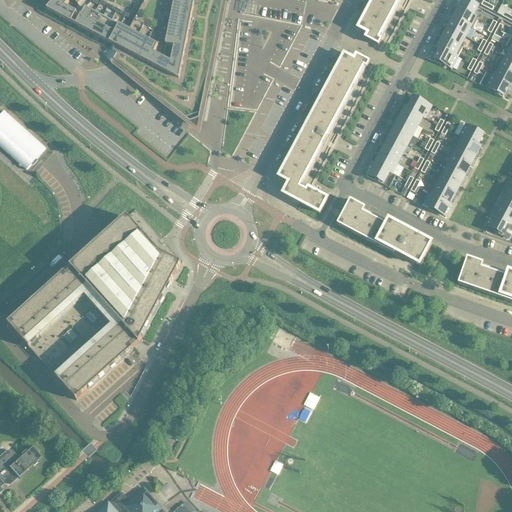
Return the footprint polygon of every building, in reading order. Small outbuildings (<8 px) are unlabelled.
[(55,0),(47,9),(107,42),(104,47),(102,52),(111,63),(111,64),(127,77),(151,96),(200,136),(226,0),(55,0)] [(373,0),(374,0),(373,0),(373,1),(377,3),(374,8),(370,6),(366,14),(366,15),(369,16),(366,22),(363,20),(358,29),(369,34),(368,35),(369,36),(369,35),(378,39),(393,11),(396,13),(403,0),(373,0)] [(456,8),(478,19),(473,16),(478,6),(465,0),(459,0),(458,4),(456,8)] [(457,12),(453,18),(473,29),(478,19),(456,8),(459,10),(457,12)] [(452,22),(448,28),(465,37),(470,28),(472,29),(473,29),(453,18),(453,19),(454,19),(452,22)] [(465,37),(448,28),(449,29),(447,32),(446,31),(443,37),(463,48),(463,47),(460,46),(465,37)] [(441,41),(438,47),(457,57),(463,48),(443,37),(443,38),(444,38),(442,41),(441,41)] [(67,39),(62,45),(66,49),(71,43),(67,39)] [(457,57),(438,47),(440,49),(434,61),(442,66),(443,63),(452,68),(457,57)] [(355,60),(354,61),(344,55),(340,64),(336,70),(337,70),(332,78),(329,83),(329,84),(325,92),(325,91),(321,97),(322,98),(317,106),(317,105),(314,111),(310,119),(310,120),(313,121),(302,142),(298,140),(298,141),(294,149),(291,155),(287,163),(283,169),(284,169),(279,177),(289,183),(288,186),(290,183),(294,185),(288,197),(292,199),(293,199),(293,198),(298,201),(298,202),(312,210),(318,213),(320,214),(324,206),(327,200),(327,199),(308,188),(306,191),(299,187),(314,160),(317,161),(325,147),(322,145),(326,137),(329,138),(337,123),(334,122),(364,66),(355,61),(356,60),(355,60)] [(511,61),(506,59),(501,68),(511,74),(511,61)] [(493,76),(511,86),(511,74),(501,68),(496,77),(493,76)] [(511,86),(493,76),(487,87),(496,91),(494,94),(503,98),(509,85),(511,86)] [(382,85),(387,88),(390,82),(385,79),(382,85)] [(406,107),(425,118),(431,107),(422,103),(423,100),(415,96),(408,109),(406,107)] [(401,117),(417,126),(422,117),(425,118),(406,107),(402,114),(403,114),(401,117)] [(4,111),(0,115),(0,146),(20,164),(19,166),(23,167),(26,170),(46,149),(4,111)] [(396,126),(395,126),(412,135),(417,126),(401,117),(397,123),(398,124),(396,127),(396,126)] [(412,135),(395,126),(392,133),(393,133),(391,136),(390,136),(407,145),(412,135)] [(460,137),(480,147),(477,145),(484,133),(476,128),(474,131),(466,126),(460,137)] [(407,145),(390,136),(387,142),(388,143),(386,146),(385,145),(402,154),(407,145)] [(463,139),(458,148),(475,156),(474,156),(476,153),(477,153),(480,147),(460,137),(463,139)] [(402,154),(385,145),(382,152),(383,152),(381,155),(380,155),(397,164),(402,154)] [(475,156),(458,148),(453,157),(470,166),(469,165),(471,163),(475,156)] [(373,163),(392,173),(397,164),(380,155),(377,161),(378,162),(376,165),(373,163)] [(453,157),(448,167),(465,176),(465,175),(464,175),(466,172),(470,166),(453,157)] [(392,173),(373,163),(371,167),(367,173),(376,178),(374,180),(383,185),(389,173),(392,174),(392,173)] [(465,176),(448,167),(443,176),(460,185),(459,184),(460,182),(461,182),(465,176)] [(443,176),(438,186),(455,195),(455,194),(454,194),(455,191),(456,191),(460,185),(443,176)] [(438,186),(433,195),(451,205),(449,204),(450,201),(451,201),(455,195),(438,186)] [(433,195),(432,196),(432,195),(428,203),(431,205),(428,209),(437,214),(438,211),(447,216),(450,209),(449,209),(451,205),(433,195)] [(500,207),(511,213),(511,201),(505,198),(502,204),(503,204),(501,207),(500,207)] [(405,235),(348,205),(337,225),(346,229),(346,230),(348,226),(353,229),(351,232),(352,232),(360,237),(362,234),(367,236),(365,240),(366,240),(374,244),(376,241),(381,244),(379,247),(380,247),(388,251),(388,252),(390,248),(395,251),(393,255),(394,255),(397,251),(406,256),(405,258),(420,266),(432,244),(417,236),(413,242),(404,237),(405,235)] [(493,215),(493,216),(511,226),(511,224),(511,213),(500,207),(497,213),(497,214),(496,217),(493,215)] [(135,210),(66,272),(8,324),(77,401),(139,344),(183,262),(135,210)] [(511,226),(493,216),(491,219),(490,218),(487,225),(495,230),(494,232),(502,237),(509,224),(511,226)] [(467,287),(468,287),(469,284),(475,286),(473,289),(474,290),(474,289),(482,292),(483,293),(484,289),(490,291),(488,295),(489,295),(489,294),(497,297),(497,298),(498,298),(499,294),(505,296),(503,300),(504,300),(511,302),(511,278),(466,263),(458,284),(467,287)] [(297,419),(305,423),(311,412),(303,408),(297,419)] [(42,460),(30,446),(17,458),(12,452),(6,451),(0,456),(0,479),(4,484),(10,485),(18,477),(20,479),(42,460)] [(271,471),(277,475),(282,464),(275,461),(271,471)] [(144,488),(133,499),(137,504),(129,511),(158,511),(162,509),(162,508),(144,488)] [(130,502),(121,492),(111,501),(115,505),(112,507),(116,511),(122,511),(120,510),(130,502)] [(133,499),(130,502),(120,510),(122,511),(129,511),(137,504),(133,499)] [(115,505),(111,501),(109,503),(99,511),(116,511),(112,507),(115,505)]
